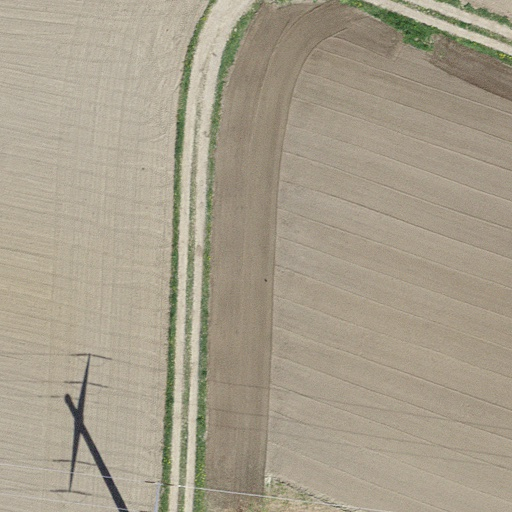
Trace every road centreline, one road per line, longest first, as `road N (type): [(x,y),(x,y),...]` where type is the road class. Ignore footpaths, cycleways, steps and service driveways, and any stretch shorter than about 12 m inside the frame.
road 1 (track): [(180,511),(193,60),(240,0)]
road 2 (track): [(399,0),(511,42)]
